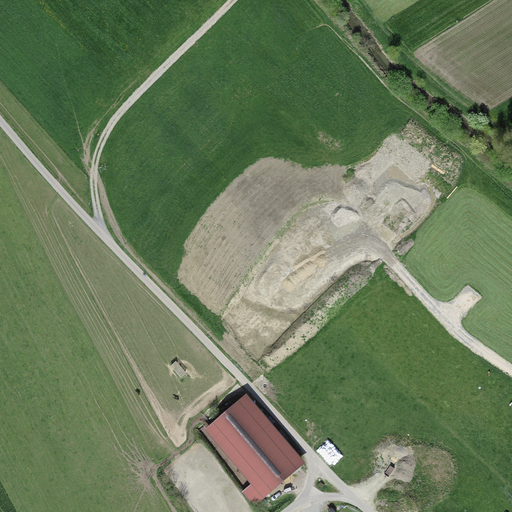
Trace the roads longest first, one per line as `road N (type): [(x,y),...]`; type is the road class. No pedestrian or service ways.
road 1 (unclassified): [(0,120),(312,457)]
road 2 (track): [(234,0),(107,131),(93,180),(103,235)]
road 3 (track): [(358,0),(400,50),(511,143)]
road 4 (track): [(511,369),(468,341),(383,251)]
road 5 (track): [(173,511),(156,470),(191,441),(192,423),(245,382)]
